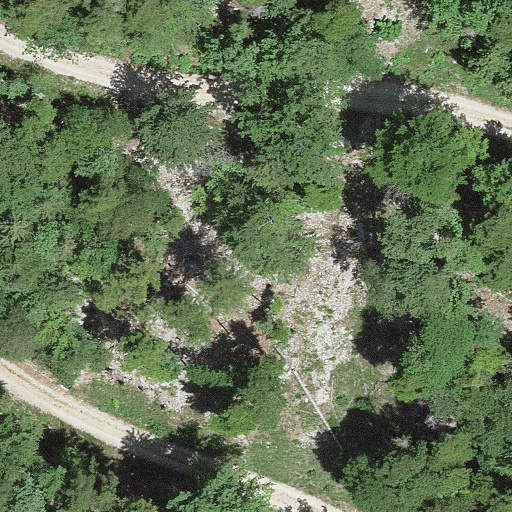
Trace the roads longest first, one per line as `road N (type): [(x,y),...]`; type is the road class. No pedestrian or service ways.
road 1 (track): [(511,132),(414,99),(158,96),(61,75),(0,46)]
road 2 (track): [(0,377),(87,432),(266,511)]
